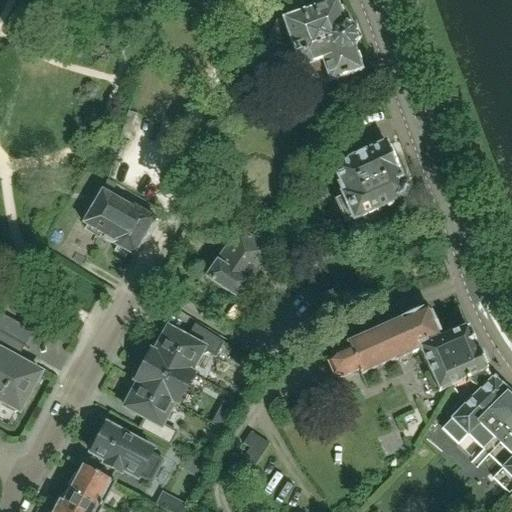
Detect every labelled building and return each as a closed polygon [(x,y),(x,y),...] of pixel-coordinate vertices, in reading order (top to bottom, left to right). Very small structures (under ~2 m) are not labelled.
[(354,52),(357,42),(360,41),(359,38),(358,38),(355,29),(354,27),(352,28),(343,22),(337,7),(338,7),(336,1),(331,3),(331,4),(317,9),(316,9),(314,9),(313,9),(304,12),(305,13),(302,14),(303,14),(288,20),(288,19),(283,21),(302,74),(325,85),(329,84),(330,84),(332,83),(358,73),(359,74),(362,73),(354,52)] [(283,73),(278,57),(260,52),(254,65),(255,65),(260,81),(265,79),(266,81),(278,76),(278,75),(283,73)] [(404,184),(400,175),(399,176),(398,173),(399,172),(390,151),(389,151),(386,144),(333,169),(341,186),(338,187),(342,195),(340,196),(342,198),(332,203),(342,224),(350,221),(351,223),(399,200),(400,201),(401,200),(403,201),(405,202),(406,201),(405,199),(408,191),(410,190),(409,188),(407,189),(404,187),(403,184),(404,184)] [(149,231),(155,221),(156,219),(135,207),(133,209),(103,191),(84,224),(106,237),(104,239),(134,256),(141,244),(143,245),(150,232),(149,231)] [(241,300),(273,250),(241,229),(209,280),(241,300)] [(442,340),(440,336),(441,335),(430,312),(429,313),(428,309),(424,311),(424,310),(400,321),(401,322),(348,347),(350,350),(335,357),(327,365),(333,378),(343,379),(359,371),(361,376),(395,360),(395,361),(421,350),(440,393),(487,371),(468,328),(442,340)] [(21,347),(26,350),(27,349),(10,339),(18,325),(0,314),(0,402),(5,406),(6,409),(15,414),(17,412),(20,413),(41,374),(14,359),(21,347)] [(190,374),(203,350),(215,357),(222,344),(195,327),(188,341),(168,330),(162,341),(159,339),(154,349),(157,350),(154,354),(190,374)] [(190,374),(154,354),(151,353),(135,382),(138,384),(174,404),(177,405),(193,375),(190,374)] [(511,479),(511,400),(508,396),(511,394),(494,377),(461,411),(458,408),(448,418),(468,438),(502,470),(511,479)] [(162,425),(174,404),(138,384),(136,388),(133,387),(128,396),(131,397),(125,409),(145,420),(140,429),(139,428),(138,429),(170,447),(171,446),(170,445),(176,433),(162,425)] [(222,429),(233,410),(224,404),(213,424),(222,429)] [(151,454),(153,451),(106,426),(104,431),(101,429),(91,449),(93,450),(91,455),(106,463),(104,466),(121,475),(123,472),(137,480),(139,477),(150,483),(163,460),(151,454)] [(253,471),(269,445),(251,433),(243,445),(250,449),(241,464),(253,471)] [(102,509),(115,485),(84,469),(80,477),(76,475),(68,490),(102,509)] [(100,511),(102,509),(68,490),(56,511),(100,511)] [(187,508),(163,495),(157,507),(156,506),(155,507),(164,511),(185,511),(188,507),(187,508)]
